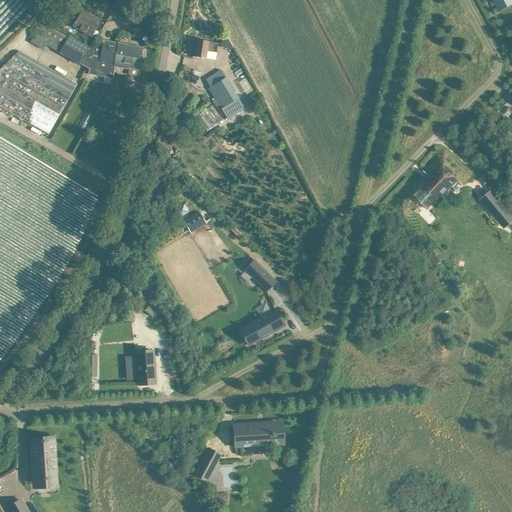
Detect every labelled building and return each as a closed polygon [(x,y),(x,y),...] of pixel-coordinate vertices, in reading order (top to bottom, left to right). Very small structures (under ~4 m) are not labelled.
[(109,0),(107,3),(118,11),(125,0),(109,0)] [(100,19),(82,9),(73,26),(91,36),(100,19)] [(118,46),(118,43),(103,41),(104,40),(97,38),(94,50),(69,35),(66,39),(40,24),(30,42),(43,49),(46,44),(59,52),(59,53),(79,64),(80,62),(87,66),(90,66),(88,73),(87,73),(62,119),(83,131),(113,78),(112,78),(114,66),(129,68),(128,75),(136,76),(137,73),(137,74),(138,73),(137,73),(139,62),(140,63),(140,61),(139,60),(142,48),(130,46),(129,48),(118,46)] [(197,39),(194,57),(205,58),(206,51),(216,53),(218,43),(208,41),(197,39)] [(0,68),(0,107),(48,134),(55,121),(76,83),(19,51),(0,68)] [(208,87),(227,119),(244,109),(221,70),(205,79),(209,86),(208,87)] [(151,74),(144,73),(142,83),(149,84),(151,74)] [(196,116),(206,131),(222,120),(212,105),(196,116)] [(424,184),(413,196),(421,203),(422,204),(427,209),(437,198),(438,199),(438,198),(441,196),(440,196),(456,179),(457,180),(458,180),(457,179),(455,176),(442,165),(430,177),(426,182),(425,183),(424,184)] [(510,213),(491,190),(491,191),(481,200),(499,222),(510,213)] [(468,197),(457,207),(462,212),(473,202),(468,197)] [(451,201),(446,205),(452,214),(457,210),(451,201)] [(443,208),(439,212),(447,221),(451,217),(443,208)] [(199,212),(184,221),(190,232),(205,223),(199,212)] [(427,256),(434,270),(445,265),(439,251),(427,256)] [(276,285),(249,259),(239,269),(267,295),(276,285)] [(148,305),(144,310),(152,317),(156,312),(148,305)] [(251,343),(283,325),(275,310),(243,328),(251,343)] [(139,384),(155,383),(153,351),(137,352),(139,384)] [(88,355),(87,369),(96,369),(96,355),(88,355)] [(263,426),(239,427),(240,443),(281,441),(281,443),(282,443),(281,423),(262,424),(262,425),(263,425),(263,426)] [(52,438),(32,440),(33,458),(35,458),(36,480),(53,478),(52,457),(53,457),(52,438)] [(209,448),(208,447),(194,474),(195,475),(195,473),(196,474),(207,480),(220,455),(208,448),(209,448)] [(8,507),(11,511),(27,511),(20,500),(8,507)]
